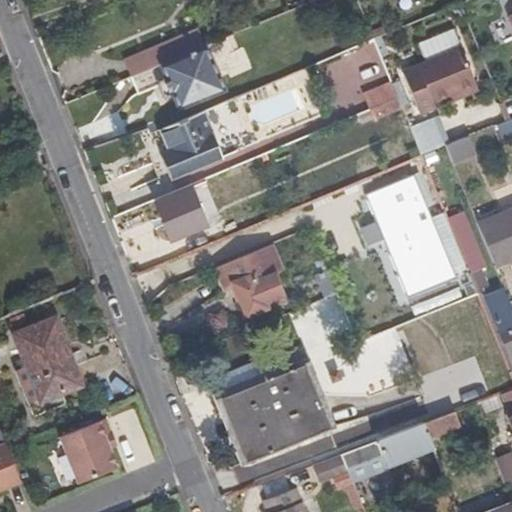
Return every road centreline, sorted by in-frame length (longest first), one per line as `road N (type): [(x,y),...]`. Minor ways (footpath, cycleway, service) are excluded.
road 1 (residential): [(185,467),(0,3)]
road 2 (residential): [(70,511),(185,467)]
